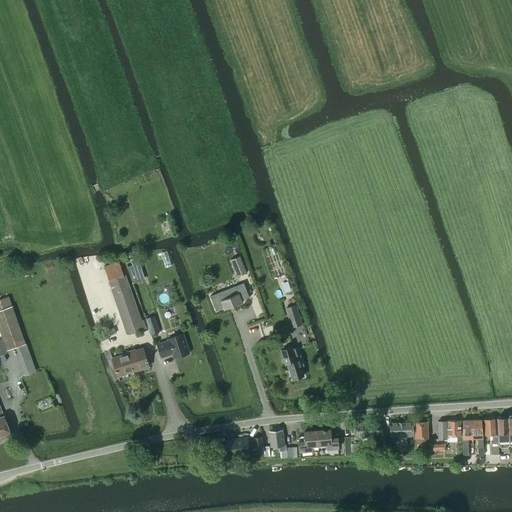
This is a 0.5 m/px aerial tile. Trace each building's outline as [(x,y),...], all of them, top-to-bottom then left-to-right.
[(240,256),(230,259),(237,277),(246,273),(240,256)] [(132,265),(128,267),(133,282),(133,283),(145,279),(138,258),(131,261),(131,262),(132,265)] [(108,280),(127,334),(146,328),(143,319),(141,320),(125,274),(123,275),(118,261),(104,266),(108,280)] [(224,310),(225,312),(242,305),(241,302),(248,300),(244,286),(210,296),(216,313),(224,310)] [(26,344),(9,296),(0,299),(0,332),(6,351),(26,344)] [(295,305),(286,308),(290,322),(296,320),(297,325),(297,326),(301,324),(295,305)] [(159,332),(154,316),(145,318),(151,335),(159,332)] [(109,322),(103,324),(105,330),(111,328),(109,322)] [(107,335),(109,335),(116,333),(114,327),(107,330),(106,331),(107,335)] [(189,353),(183,334),(168,339),(168,341),(157,345),(161,357),(172,354),(174,358),(189,353)] [(293,349),(292,346),(280,350),(285,365),(288,364),(292,380),(303,376),(301,367),(304,366),(298,347),(293,349)] [(112,360),(109,361),(112,368),(115,367),(117,375),(131,370),(132,372),(141,369),(140,367),(148,365),(148,367),(149,366),(143,348),(135,350),(135,349),(128,352),(128,353),(112,358),(112,360)] [(0,440),(11,437),(3,416),(0,417),(0,440)] [(509,441),(508,424),(508,418),(497,418),(498,442),(509,441)] [(473,439),(472,424),(472,419),(463,420),(463,455),(468,455),(468,440),(466,440),(466,439),(473,439)] [(472,419),(472,424),(473,439),(479,438),(479,440),(477,440),(478,455),(483,455),(481,419),(472,419)] [(499,454),(498,442),(496,419),(483,420),(484,435),(492,434),(493,442),(492,442),(493,454),(499,454)] [(438,421),(438,439),(435,439),(435,451),(445,451),(444,439),(447,439),(447,436),(456,436),(456,439),(461,439),(460,420),(438,421)] [(356,423),(357,437),(362,437),(362,441),(373,440),(373,436),(378,436),(378,422),(356,423)] [(390,423),(390,437),(396,437),(397,445),(402,445),(402,443),(406,443),(406,436),(413,436),(412,422),(390,423)] [(414,422),(415,438),(415,444),(428,443),(429,456),(435,456),(435,451),(435,439),(428,439),(427,422),(414,422)] [(317,430),(318,446),(326,446),(327,450),(339,449),(338,437),(331,437),(330,429),(317,430)] [(287,458),(286,447),(286,444),(284,445),(282,430),(269,432),(271,446),(279,445),(279,451),(280,451),(281,458),(287,458)] [(318,446),(317,430),(304,431),(305,440),(298,441),(299,453),(313,451),(312,447),(318,446)] [(227,445),(219,446),(220,458),(228,457),(249,454),(255,453),(263,452),(261,437),(254,438),(253,438),(253,440),(248,440),(247,437),(238,438),(238,440),(226,442),(227,445)] [(385,446),(386,446),(385,437),(378,437),(377,452),(385,451),(386,451),(385,446)] [(359,443),(351,444),(350,444),(351,453),(359,452),(359,443)] [(286,447),(287,458),(297,457),(296,447),(286,447)]
